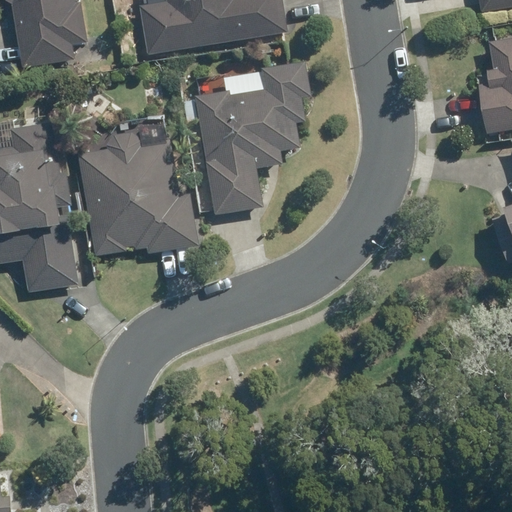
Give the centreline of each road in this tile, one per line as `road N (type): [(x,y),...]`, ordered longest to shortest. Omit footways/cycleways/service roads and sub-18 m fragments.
road 1 (residential): [(128,511),(119,425),(137,356),(158,337),(281,289),(331,260),(380,211),(391,155),(372,0)]
road 2 (unknown): [(0,315),(123,386)]
